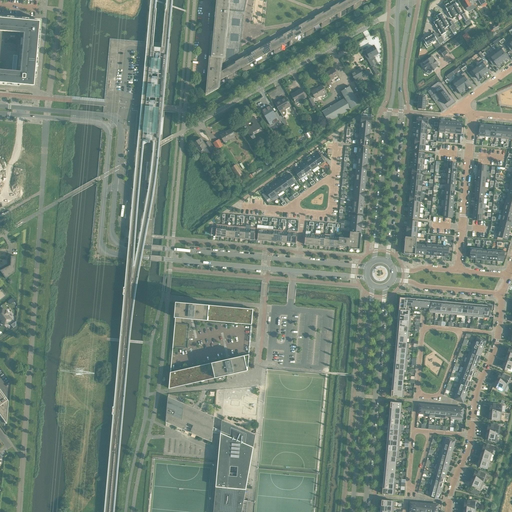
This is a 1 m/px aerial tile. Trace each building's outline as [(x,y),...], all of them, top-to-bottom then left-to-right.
[(240,53),(243,15),(244,0),(217,0),(217,8),(216,14),(214,34),(212,33),(207,93),(218,87),(219,81),(223,79),(223,70),(219,72),(220,64),(240,53)] [(350,7),(350,0),(346,0),(342,2),(341,17),(345,15),(346,9),(350,7)] [(454,0),(449,3),(457,16),(462,13),(454,0)] [(473,3),(471,0),(463,0),(462,1),(466,8),(473,4),(473,3)] [(341,17),(342,2),(339,5),(339,3),(335,5),(334,16),(337,14),(337,19),(341,17)] [(449,3),(444,6),(452,19),(457,16),(449,3)] [(334,16),(335,5),(330,8),(330,9),(327,11),(325,26),(329,24),(330,18),(334,16)] [(325,26),(327,11),(323,14),(323,12),(319,14),(318,25),(322,23),(321,28),(325,26)] [(436,16),(438,19),(444,29),(449,26),(441,13),(436,16)] [(318,25),(319,14),(314,17),(314,18),(311,20),(309,35),(313,33),(314,27),(318,25)] [(0,16),(0,83),(18,85),(32,86),(33,77),(33,76),(35,76),(40,22),(40,20),(23,19),(17,18),(0,16)] [(438,19),(434,22),(441,35),(446,32),(444,29),(438,19)] [(309,35),(311,20),(307,23),(307,21),(303,23),(302,34),(306,32),(305,37),(309,35)] [(302,34),(303,23),(299,26),(298,27),(295,29),(293,44),(298,42),(298,36),(302,34)] [(492,28),(490,30),(492,32),(494,31),(500,27),(497,23),(491,27),(492,28)] [(293,44),(295,29),(291,32),(291,30),(287,32),(286,43),(290,41),(289,46),(293,44)] [(286,43),(287,32),(283,35),(283,36),(279,38),(278,53),(282,51),(282,45),(286,43)] [(433,34),(423,40),(425,43),(424,44),(426,48),(431,45),(430,44),(437,40),(436,39),(433,34)] [(465,34),(462,36),(468,43),(472,40),(470,38),(469,39),(465,34)] [(278,53),(279,38),(275,41),(275,39),(271,41),(270,52),(274,50),(273,55),(278,53)] [(270,52),(271,41),(267,44),(267,45),(263,47),(262,62),(266,60),(266,54),(270,52)] [(373,46),(365,51),(366,52),(369,57),(366,58),(371,67),(374,65),(372,60),(374,59),(375,58),(374,56),(377,54),(375,50),(376,49),(374,46),(373,46)] [(262,62),(263,47),(259,50),(259,48),(255,50),(254,61),(258,59),(258,64),(262,62)] [(503,47),(495,53),(503,62),(508,59),(504,53),(506,51),(503,47)] [(254,61),(255,50),(251,53),(251,54),(247,56),(246,71),(250,69),(250,63),(254,61)] [(503,62),(495,53),(494,51),(486,56),(493,65),(496,64),(497,66),(503,62)] [(246,71),(247,56),(243,59),(244,57),(239,59),(238,70),(242,68),(242,73),(246,71)] [(436,67),(435,66),(438,64),(432,56),(424,63),(426,65),(424,67),(429,74),(431,72),(432,72),(433,71),(432,71),(434,70),(433,69),(436,67)] [(238,70),(239,59),(237,61),(235,62),(235,63),(231,65),(230,80),(234,78),(235,72),(238,70)] [(485,60),(477,66),(484,76),(489,72),(485,67),(488,65),(485,60)] [(230,80),(231,65),(223,70),(223,79),(226,77),(226,82),(230,80)] [(484,76),(477,66),(469,72),(472,76),(475,74),(479,80),(479,79),(480,79),(484,76)] [(329,80),(338,76),(334,68),(325,73),(327,77),(323,79),(327,86),(331,84),(329,80)] [(372,75),(369,70),(362,73),(360,68),(351,73),(355,80),(363,76),(365,78),(372,75)] [(465,72),(457,78),(465,89),(466,89),(470,86),(466,80),(469,78),(465,72)] [(465,89),(457,78),(452,81),(460,93),(465,89)] [(326,92),(322,85),(311,91),(316,98),(326,92)] [(328,122),(360,104),(349,86),(341,91),(345,98),(322,111),(324,114),(322,115),(325,120),(327,119),(328,122)] [(437,92),(434,95),(438,100),(440,98),(445,104),(450,100),(440,86),(435,90),(437,92)] [(306,97),(301,89),(291,95),(296,103),(306,97)] [(368,97),(362,89),(356,93),(362,101),(368,97)] [(419,97),(418,109),(425,109),(425,106),(428,106),(428,101),(426,101),(426,97),(419,97)] [(290,106),(285,98),(275,103),(282,116),(283,116),(284,115),(285,114),(285,113),(285,112),(285,111),(284,110),(290,106)] [(268,107),(262,111),(268,121),(270,125),(271,125),(273,124),(278,121),(279,122),(282,121),(277,112),(274,113),(270,106),(269,107),(269,106),(268,107)] [(360,117),(359,123),(371,124),(371,118),(371,114),(363,114),(363,117),(360,117)] [(162,134),(164,118),(161,117),(154,121),(149,121),(148,128),(147,128),(146,132),(138,137),(137,147),(140,147),(148,142),(147,143),(149,143),(150,143),(151,141),(162,134)] [(244,126),(243,127),(250,136),(254,134),(253,133),(260,129),(254,117),(241,124),(242,125),(243,125),(244,126)] [(456,123),(455,134),(461,135),(461,133),(463,133),(464,127),(461,127),(462,123),(456,123)] [(484,137),(485,125),(480,125),(480,129),(477,128),(477,135),(479,135),(479,136),(484,137)] [(235,136),(231,129),(220,135),(224,142),(230,139),(231,140),(234,139),(233,137),(235,136)] [(214,150),(208,142),(204,144),(200,139),(193,143),(200,152),(207,147),(211,152),(214,150)] [(223,146),(219,139),(213,143),(217,149),(223,146)] [(318,166),(326,161),(321,155),(320,156),(318,153),(312,157),(318,166)] [(312,170),(318,166),(312,157),(306,161),(312,170)] [(306,174),(312,170),(306,161),(300,166),(306,174)] [(199,164),(194,167),(196,171),(199,175),(204,172),(201,167),(203,166),(201,163),(199,164)] [(236,164),(230,168),(239,181),(243,178),(242,176),(244,175),(236,164)] [(299,180),(306,174),(300,166),(294,170),(296,172),(294,173),(299,180)] [(196,171),(192,174),(197,182),(202,179),(199,175),(196,171)] [(289,173),(283,178),(289,187),(291,189),(297,184),(295,182),(289,173)] [(283,178),(277,182),(283,191),(289,187),(283,178)] [(277,182),(271,186),(278,195),(283,191),(277,182)] [(266,192),(262,195),(267,202),(272,199),(278,195),(271,186),(265,190),(266,192)] [(209,190),(204,193),(210,201),(215,198),(209,190)] [(204,193),(199,197),(205,204),(210,201),(204,193)] [(191,208),(188,210),(192,215),(194,213),(195,214),(201,210),(194,201),(189,205),(191,208)] [(511,223),(511,218),(511,217),(501,215),(500,220),(500,221),(501,220),(511,223)] [(212,226),(211,234),(216,235),(216,236),(221,237),(222,225),(217,224),(217,226),(212,226)] [(507,239),(508,234),(498,231),(496,236),(497,236),(497,240),(503,240),(503,238),(507,239)] [(339,237),(339,246),(349,247),(349,248),(360,250),(361,233),(350,232),(349,238),(344,238),(339,237)] [(405,242),(404,253),(405,254),(409,254),(415,254),(415,255),(415,253),(421,254),(424,254),(425,254),(426,243),(424,243),(423,245),(421,245),(416,244),(417,238),(406,237),(405,237),(405,238),(405,241),(405,242)] [(443,246),(442,256),(447,256),(448,253),(452,253),(453,248),(443,247),(443,246)] [(506,258),(507,252),(504,252),(504,250),(499,250),(498,261),(503,261),(503,258),(506,258)] [(15,264),(16,256),(10,256),(10,265),(0,270),(6,279),(14,272),(15,264)] [(252,324),(253,309),(196,304),(192,303),(190,303),(190,304),(177,302),(176,306),(177,307),(177,314),(176,314),(175,318),(176,318),(175,323),(182,323),(182,318),(189,319),(189,318),(195,318),(195,319),(197,320),(201,320),(206,320),(252,324)] [(3,308),(0,309),(0,320),(3,325),(11,320),(7,314),(8,314),(5,310),(5,311),(3,308)] [(185,345),(187,324),(175,323),(173,347),(185,348),(185,345)] [(483,346),(485,341),(483,340),(483,339),(480,338),(480,339),(475,337),(473,342),(483,346)] [(482,351),(483,347),(483,346),(473,342),(471,347),(474,349),(482,351)] [(478,361),(480,357),(480,356),(472,354),(469,353),(467,358),(470,359),(478,361)] [(234,374),(248,371),(248,370),(249,354),(231,359),(231,360),(226,361),(225,360),(223,360),(220,361),(219,361),(214,362),(215,364),(181,372),(180,370),(171,372),(170,372),(169,384),(169,389),(169,388),(172,388),(174,387),(174,386),(186,384),(186,382),(189,382),(189,383),(194,382),(193,381),(196,380),(197,381),(201,380),(201,379),(204,378),(204,380),(208,379),(208,377),(211,377),(211,378),(217,376),(218,377),(227,375),(228,375),(229,375),(234,374)] [(511,371),(511,363),(504,361),(502,368),(511,371)] [(474,371),(476,367),(476,366),(468,364),(465,363),(463,368),(474,371)] [(472,376),(474,372),(474,371),(463,368),(462,373),(465,374),(472,376)] [(507,385),(511,378),(500,373),(497,380),(507,385)] [(469,387),(470,382),(470,381),(463,379),(460,378),(458,383),(461,384),(469,387)] [(504,392),(507,385),(497,380),(493,387),(504,392)] [(465,397),(466,392),(467,392),(459,389),(456,388),(454,393),(465,397)] [(463,402),(465,397),(454,393),(452,398),(463,402)] [(193,408),(168,397),(166,422),(184,430),(187,423),(190,424),(193,425),(190,432),(212,442),(214,417),(200,410),(198,413),(192,412),(193,408)] [(501,413),(502,405),(490,404),(489,411),(501,413)] [(501,420),(501,413),(489,411),(489,419),(501,420)] [(253,452),(256,435),(222,420),(219,449),(218,462),(218,464),(216,484),(213,511),(246,511),(248,501),(244,500),(246,489),(246,487),(247,484),(253,452)] [(498,434),(500,426),(488,424),(487,431),(496,434),(498,434)] [(495,441),(496,434),(487,431),(485,439),(495,441)] [(453,446),(454,441),(455,441),(452,440),(452,439),(449,438),(449,439),(444,438),(442,443),(453,446)] [(452,451),(453,447),(453,446),(442,443),(441,448),(452,451)] [(491,454),(493,446),(484,444),(482,451),(491,454)] [(450,457),(452,452),(452,451),(441,448),(439,454),(450,457)] [(489,461),(491,454),(482,451),(479,458),(489,461)] [(449,462),(450,457),(439,454),(438,459),(449,462)] [(487,469),(489,461),(479,458),(477,466),(487,469)] [(448,467),(449,462),(438,459),(437,464),(448,467)] [(446,472),(447,468),(448,467),(437,464),(435,469),(446,472)] [(445,478),(446,473),(446,472),(435,469),(434,475),(445,478)] [(483,482),(486,475),(475,470),(472,477),(483,482)] [(443,483),(445,478),(434,475),(432,480),(443,483)] [(480,489),(483,482),(472,477),(469,484),(480,489)] [(442,488),(443,483),(432,480),(431,485),(442,488)] [(440,493),(442,488),(431,485),(430,490),(440,493)] [(439,499),(440,494),(440,493),(430,490),(428,496),(439,499)] [(476,510),(476,502),(464,501),(464,508),(474,509),(476,510)]
